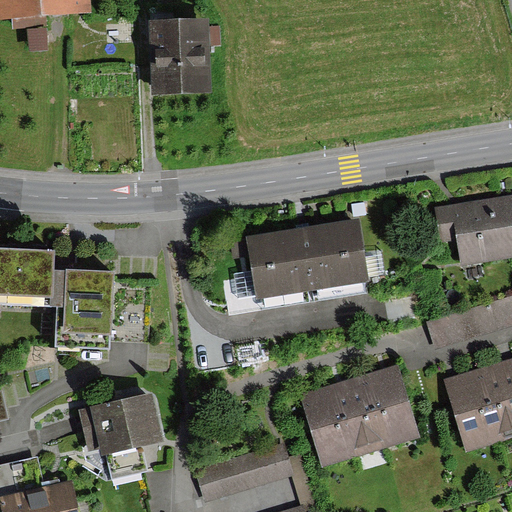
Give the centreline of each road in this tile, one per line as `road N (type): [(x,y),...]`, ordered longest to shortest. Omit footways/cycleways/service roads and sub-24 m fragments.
road 1 (tertiary): [(0,192),(159,196),(511,144)]
road 2 (track): [(54,8),(61,197)]
